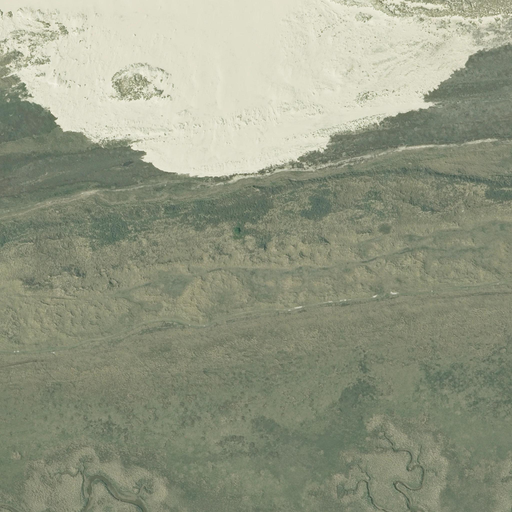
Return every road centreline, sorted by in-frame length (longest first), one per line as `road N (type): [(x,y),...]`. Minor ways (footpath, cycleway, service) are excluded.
road 1 (track): [(511,136),(367,149),(0,210)]
road 2 (track): [(511,287),(39,355),(0,354)]
